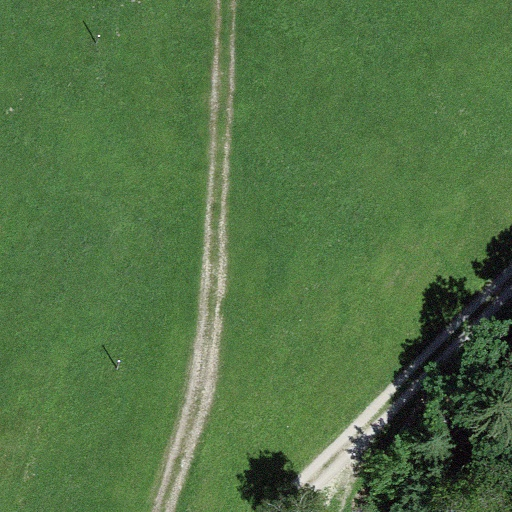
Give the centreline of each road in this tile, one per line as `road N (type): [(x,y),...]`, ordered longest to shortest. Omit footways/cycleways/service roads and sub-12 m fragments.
road 1 (track): [(225,0),(210,291),(159,511)]
road 2 (track): [(511,289),(295,511)]
